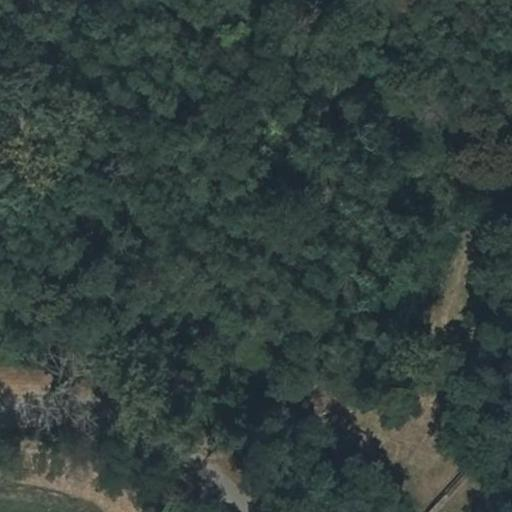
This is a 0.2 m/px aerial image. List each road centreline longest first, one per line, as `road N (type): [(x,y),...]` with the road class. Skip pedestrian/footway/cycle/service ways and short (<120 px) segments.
road 1 (unclassified): [(247,511),(176,445),(107,413),(0,407)]
road 2 (unclassified): [(0,166),(86,0)]
